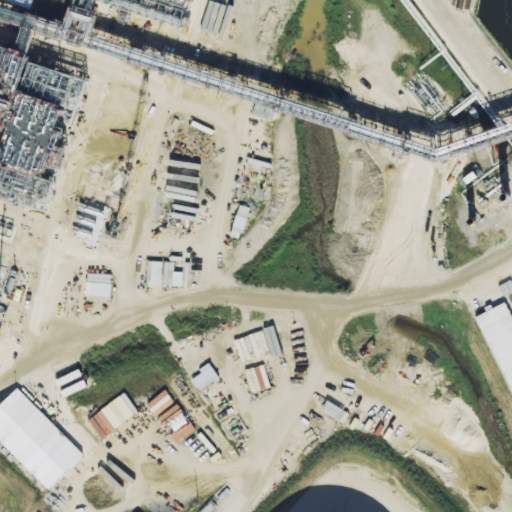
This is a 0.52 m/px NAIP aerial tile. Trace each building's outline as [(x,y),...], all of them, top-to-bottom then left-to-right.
[(241,234),(249,209),(238,205),(230,231),(241,234)] [(84,300),(109,301),(110,275),(86,274),(84,300)] [(474,317),(511,396),(511,317),(505,302),(474,317)] [(218,379),(208,363),(197,370),(199,374),(190,380),(197,392),(218,379)] [(0,442),(29,473),(65,438),(17,388),(0,404),(0,442)] [(136,446),(137,457),(135,467),(128,477),(119,484),(108,488),(96,487),(85,483),(77,475),(71,464),(70,453),(72,441),(78,432),(86,426),(96,422),(106,421),(116,423),(125,429),(132,437),(136,446)]
